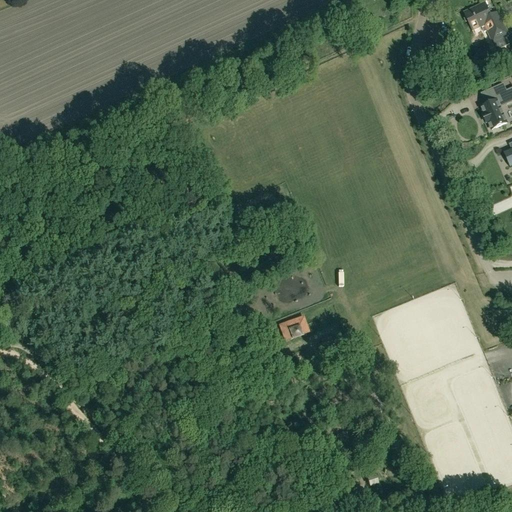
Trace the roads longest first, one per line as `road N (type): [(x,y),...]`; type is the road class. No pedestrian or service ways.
road 1 (residential): [(490,271),(410,88),(424,0)]
road 2 (track): [(0,297),(90,286),(127,302),(164,297),(209,313),(245,314)]
road 3 (track): [(190,201),(78,222),(61,239),(0,241)]
road 4 (track): [(103,438),(160,404),(248,405),(282,387)]
road 5 (track): [(322,435),(267,460),(248,493),(194,511)]
road 6 (unclassified): [(421,511),(366,374)]
road 7 (track): [(10,351),(26,356),(103,438)]
